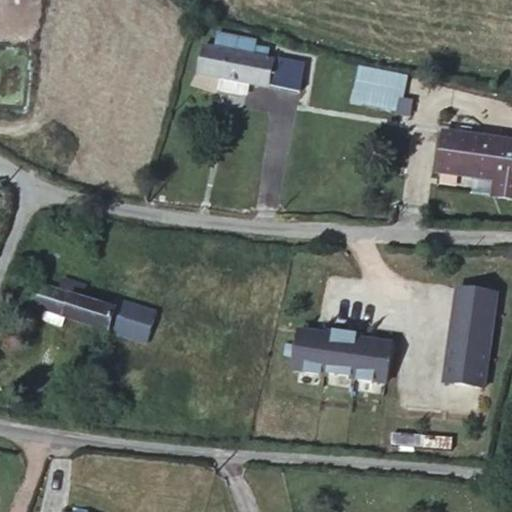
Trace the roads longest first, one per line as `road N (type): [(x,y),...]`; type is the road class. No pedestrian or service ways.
road 1 (residential): [(511,476),(65,438),(0,425)]
road 2 (residential): [(25,179),(149,215),(358,237),(511,238)]
